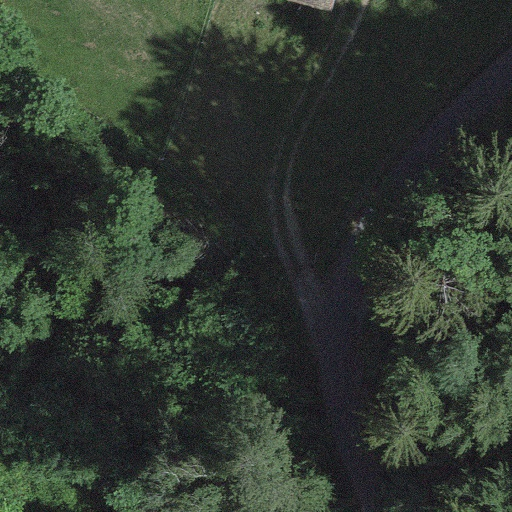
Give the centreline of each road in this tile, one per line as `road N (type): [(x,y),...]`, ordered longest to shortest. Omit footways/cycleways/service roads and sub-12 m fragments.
road 1 (residential): [(389,511),(352,413),(350,315),(368,248),(434,142),(511,79)]
road 2 (track): [(357,0),(300,114),(281,189),(289,255),(352,413)]
